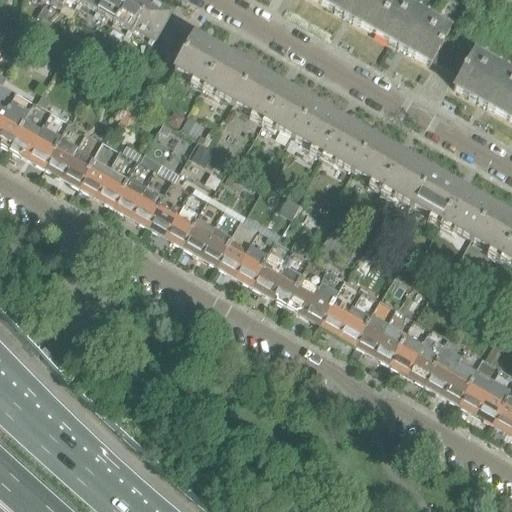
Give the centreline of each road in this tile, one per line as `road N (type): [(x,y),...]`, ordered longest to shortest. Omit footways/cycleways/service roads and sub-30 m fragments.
road 1 (residential): [(0,184),(83,241),(103,243),(352,392),(511,476)]
road 2 (residential): [(511,171),(208,0)]
road 3 (motorway): [(123,511),(0,399)]
